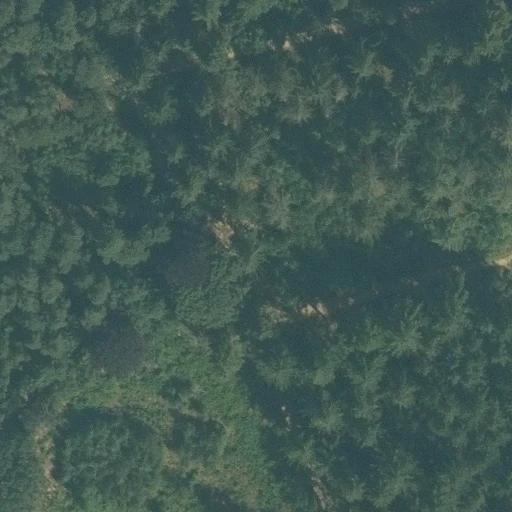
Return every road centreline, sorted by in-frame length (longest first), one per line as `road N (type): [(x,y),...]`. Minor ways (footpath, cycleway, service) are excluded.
road 1 (track): [(325,511),(227,310),(202,269),(171,243),(175,186),(86,0)]
road 2 (track): [(418,0),(117,70),(0,45)]
road 3 (track): [(238,332),(511,256)]
road 4 (track): [(0,439),(170,233)]
